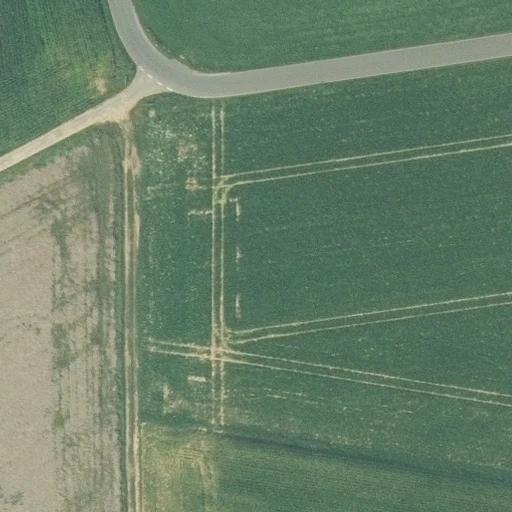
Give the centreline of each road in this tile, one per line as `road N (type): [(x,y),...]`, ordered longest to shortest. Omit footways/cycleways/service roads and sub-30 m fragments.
road 1 (tertiary): [(158,73),(191,87),(234,89),(511,47)]
road 2 (unclassified): [(0,168),(137,94),(158,73)]
